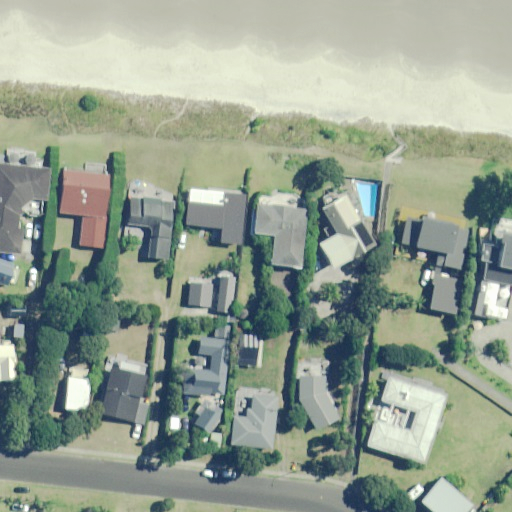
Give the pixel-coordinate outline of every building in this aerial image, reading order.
[(46,170),(0,165),(0,252),(18,255),(20,230),(16,230),(19,208),(29,199),(42,201),(46,170)] [(105,176),(62,171),(57,214),(81,217),(78,247),(101,249),(104,219),(101,218),(105,176)] [(357,212),(347,194),(318,209),(332,235),(314,245),(328,270),(370,247),(356,221),(352,214),(357,212)] [(169,203),(127,199),(124,226),(149,228),(146,259),(165,260),(168,228),(166,228),(169,203)] [(235,208),(188,204),(186,230),(233,234),(235,208)] [(301,211),(253,206),(250,234),(270,236),(267,266),(296,268),(301,211)] [(458,281),(438,277),(440,267),(456,271),(465,229),(404,217),(398,246),(434,253),(431,266),(434,267),(425,310),(451,315),(458,281)] [(477,262),(465,317),(505,326),(511,294),(511,237),(492,233),(485,264),(477,262)] [(16,269),(0,263),(0,286),(9,289),(16,269)] [(232,277),(218,275),(213,312),(227,314),(232,277)] [(209,285),(188,283),(185,305),(207,307),(209,285)] [(118,315),(109,314),(107,332),(116,333),(118,315)] [(253,335),(236,334),(235,353),(253,353),(253,335)] [(228,342),(198,338),(196,356),(209,358),(207,372),(183,369),(180,394),(206,397),(207,394),(221,396),(228,342)] [(0,344),(0,381),(11,381),(10,344),(0,344)] [(144,377),(109,368),(98,415),(142,425),(147,406),(138,404),(144,377)] [(323,378),(298,377),(301,409),(313,431),(334,420),(322,396),(323,378)] [(443,396),(386,378),(377,404),(374,403),(370,415),(373,416),(363,446),(420,465),(432,430),(436,431),(440,419),(436,417),(443,396)] [(86,381),(65,379),(62,410),(83,412),(86,381)] [(274,396),(236,393),(234,417),(229,416),(226,447),(269,451),(274,396)] [(219,409),(203,402),(191,429),(208,436),(219,409)] [(463,511),(469,506),(437,479),(417,502),(428,511),(463,511)]
